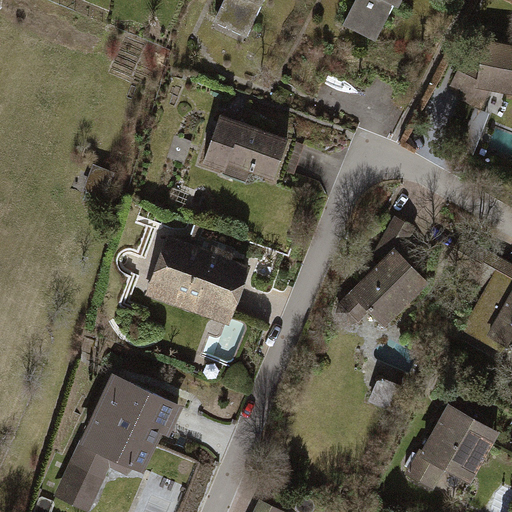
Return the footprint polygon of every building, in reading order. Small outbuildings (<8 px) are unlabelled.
[(263,0),(221,0),(211,22),(246,38),(263,0)] [(402,0),(356,0),(343,26),(375,42),(392,6),(398,9),(402,0)] [(511,44),(483,39),(479,60),(468,55),(449,89),(483,108),(493,90),(511,94),(511,44)] [(289,139),(217,114),(198,167),(222,176),(226,165),(274,182),(289,139)] [(368,315),(381,329),(430,282),(403,256),(418,228),(394,215),(374,251),(383,257),(332,308),(353,329),(368,315)] [(252,267),(166,234),(142,296),(228,328),(252,267)] [(511,262),(463,235),(445,269),(503,301),(484,335),(511,350),(511,262)] [(184,408),(110,372),(51,495),(86,511),(110,462),(139,476),(159,435),(169,440),(184,408)] [(499,429),(447,400),(404,476),(428,489),(442,465),(470,480),(499,429)] [(285,511),(259,500),(252,511),(285,511)]
